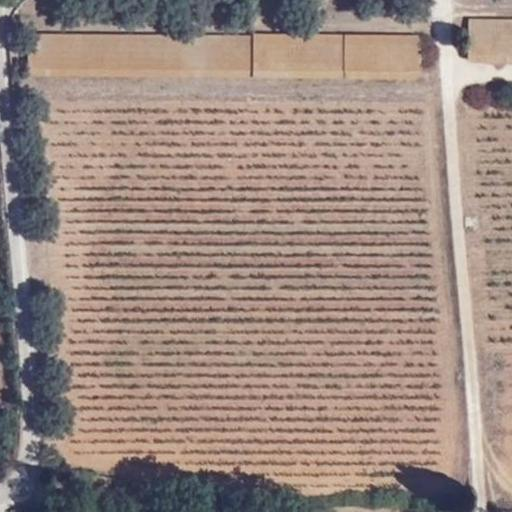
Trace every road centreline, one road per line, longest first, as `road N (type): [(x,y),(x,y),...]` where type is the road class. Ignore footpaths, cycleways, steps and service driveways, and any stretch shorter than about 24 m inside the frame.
road 1 (unknown): [(462,0),(445,78),(481,511)]
road 2 (unclassified): [(1,506),(18,494),(32,428),(0,9)]
